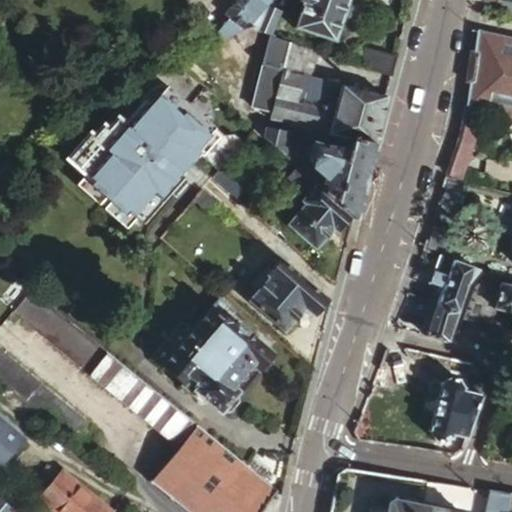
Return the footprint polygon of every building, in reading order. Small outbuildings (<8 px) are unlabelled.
[(248,22),(265,0),(231,0),(210,29),(221,37),(248,22)] [(348,0),(297,0),(297,3),(302,4),(294,28),(335,41),(348,0)] [(266,6),(241,32),(259,38),(278,16),(266,6)] [(468,87),(482,108),(483,108),(511,115),(511,39),(476,31),(468,87)] [(249,106),(270,111),(287,46),(267,40),(249,106)] [(268,117),(350,139),(373,145),(377,130),(386,97),(340,85),(334,109),(302,101),(301,104),(295,103),(302,80),(308,82),(310,77),(316,55),(287,46),(270,111),(268,117)] [(364,48),(358,68),(391,78),(397,57),(364,48)] [(340,85),(310,77),(308,82),(302,80),(295,103),(301,104),(302,101),(334,109),(340,85)] [(127,211),(141,223),(183,177),(178,173),(197,153),(218,171),(227,161),(243,143),(236,137),(222,138),(168,87),(148,108),(144,104),(124,125),(117,118),(107,129),(103,126),(93,136),(90,133),(67,157),(93,180),(89,184),(124,215),(127,211)] [(468,87),(465,104),(445,177),(462,181),(483,108),(482,108),(468,87)] [(295,168),(349,216),(353,220),(359,199),(373,145),(350,139),(348,149),(329,145),(328,148),(310,143),(306,161),(303,163),(299,160),(303,142),(291,139),(291,135),(264,128),(262,138),(295,168)] [(22,170),(7,158),(0,165),(0,179),(6,186),(22,170)] [(252,183),(227,161),(218,171),(211,179),(236,200),(252,183)] [(349,216),(295,168),(287,177),(306,194),(300,201),(304,205),(286,225),(312,248),(330,228),(334,232),(349,216)] [(219,204),(202,189),(194,199),(211,213),(219,204)] [(168,228),(162,234),(159,238),(176,252),(184,242),(168,228)] [(432,282),(443,286),(437,304),(458,311),(467,285),(481,271),(440,256),(432,282)] [(327,298),(284,261),(269,278),(271,280),(250,304),(286,335),(307,311),(311,315),(327,298)] [(475,287),(464,316),(492,326),(497,309),(511,312),(511,286),(484,279),(475,287)] [(146,383),(32,289),(14,311),(179,447),(197,425),(146,383)] [(232,311),(217,299),(211,305),(210,306),(158,368),(177,383),(180,385),(183,382),(195,392),(217,410),(218,408),(223,412),(227,412),(235,403),(235,398),(230,394),(232,392),(230,391),(250,367),(254,371),(268,354),(226,318),(232,311)] [(426,335),(448,340),(458,311),(437,304),(426,335)] [(0,380),(71,439),(87,420),(0,348),(0,380)] [(454,359),(450,377),(460,380),(465,388),(464,391),(469,392),(472,385),(470,373),(472,363),(454,359)] [(484,366),(472,363),(470,373),(472,385),(469,392),(464,391),(465,388),(460,380),(450,377),(441,383),(430,433),(435,441),(439,442),(436,452),(454,455),(464,449),(489,375),(484,366)] [(180,385),(177,383),(175,387),(189,399),(195,392),(183,382),(180,385)] [(197,425),(179,447),(150,482),(188,511),(258,511),(276,490),(197,425)] [(54,511),(110,511),(62,472),(39,499),(54,511)] [(508,511),(511,493),(489,490),(484,511),(508,511)] [(453,511),(394,500),(388,503),(385,511),(453,511)]
